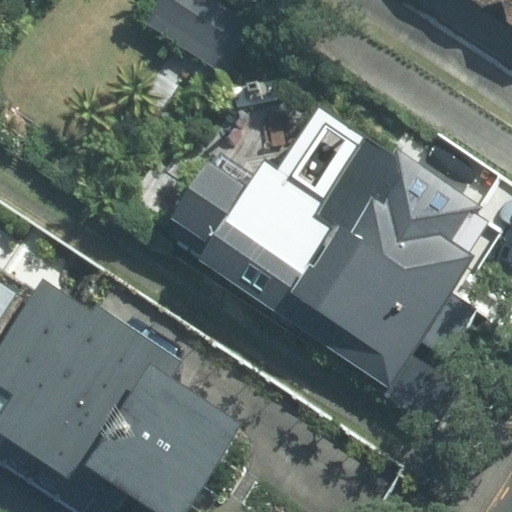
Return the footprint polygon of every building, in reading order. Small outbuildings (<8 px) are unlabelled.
[(58,19),(28,0),(2,0),(0,3),(0,36),(33,58),(58,19)] [(511,0),(469,0),(511,26),(511,0)] [(93,73),(61,53),(30,104),(62,124),(93,73)] [(315,233),(208,169),(158,252),(399,397),(504,225),(369,144),(315,233)] [(193,511),(252,425),(40,284),(0,343),(0,435),(114,511),(193,511)]
